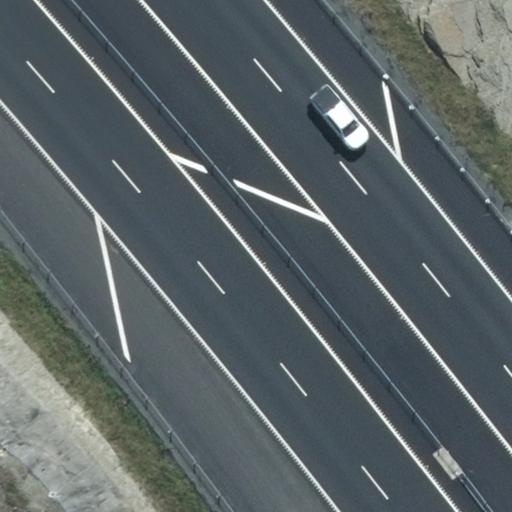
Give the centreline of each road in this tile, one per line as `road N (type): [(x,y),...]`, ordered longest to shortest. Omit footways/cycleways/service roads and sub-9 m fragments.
road 1 (motorway): [(403,511),(0,25)]
road 2 (motorway): [(197,0),(511,378)]
